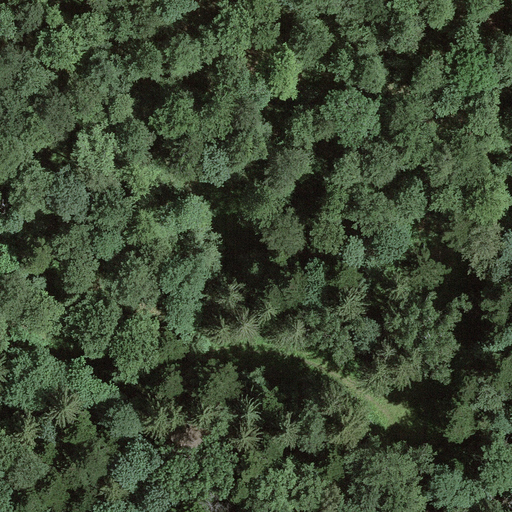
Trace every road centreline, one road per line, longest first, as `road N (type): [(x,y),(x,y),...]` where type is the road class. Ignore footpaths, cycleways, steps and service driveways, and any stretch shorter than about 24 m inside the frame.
road 1 (track): [(439,511),(418,424),(403,407),(380,387),(288,352),(226,352),(110,376),(0,379)]
road 2 (track): [(403,407),(474,268),(511,217)]
